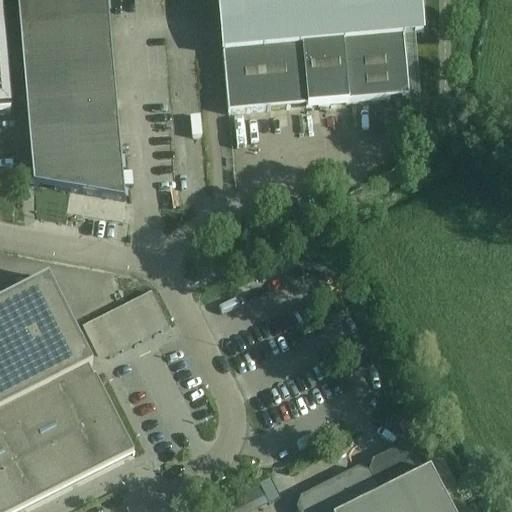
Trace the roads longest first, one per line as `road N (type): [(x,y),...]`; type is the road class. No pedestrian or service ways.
road 1 (unclassified): [(122,511),(229,458),(236,444),(225,399),(173,293)]
road 2 (unclassified): [(0,234),(140,262),(173,293)]
